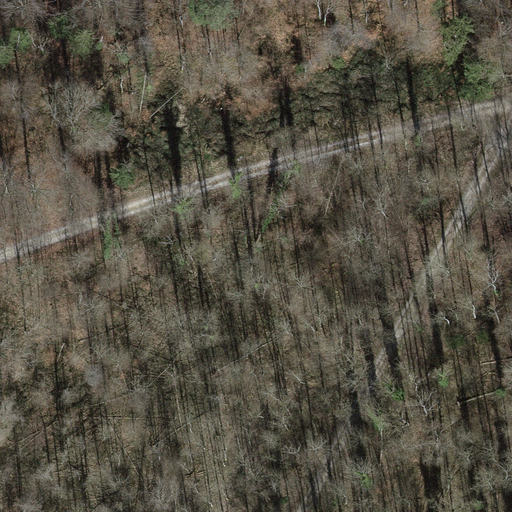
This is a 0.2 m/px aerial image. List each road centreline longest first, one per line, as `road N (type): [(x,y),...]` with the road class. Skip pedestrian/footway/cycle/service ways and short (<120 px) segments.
road 1 (track): [(0,256),(207,181),(511,104)]
road 2 (track): [(302,511),(511,110)]
